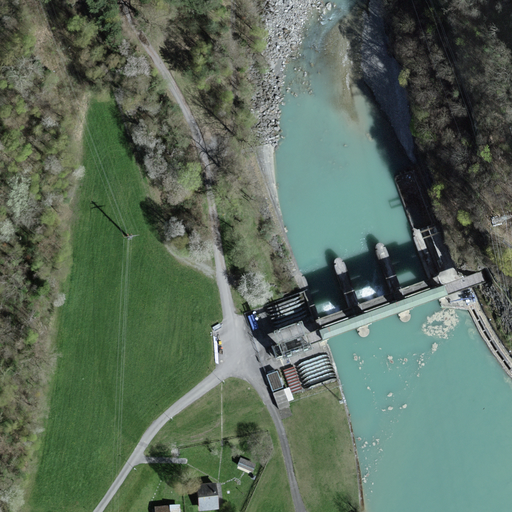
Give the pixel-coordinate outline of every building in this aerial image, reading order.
[(287,386),(287,389),(299,386),(293,364),(283,366),(288,385),(287,386)] [(278,368),(266,372),(272,389),(284,385),(278,368)] [(283,386),(272,390),(279,407),(289,403),(283,386)] [(253,468),(255,460),(239,456),(237,464),(253,468)] [(218,505),(216,486),(199,488),(201,507),(218,505)]
